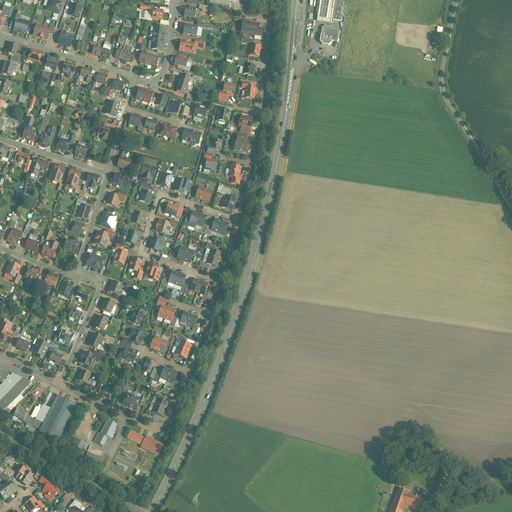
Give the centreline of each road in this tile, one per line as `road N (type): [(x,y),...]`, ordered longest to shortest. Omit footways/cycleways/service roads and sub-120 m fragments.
road 1 (primary): [(152,511),(217,370),(257,247),(287,104),(298,0)]
road 2 (residential): [(239,221),(160,195),(139,253),(221,282)]
road 3 (unclassified): [(511,211),(442,92),(455,0)]
road 4 (residential): [(0,434),(136,511)]
road 5 (residential): [(3,36),(135,78)]
road 6 (residential): [(59,384),(100,287),(74,277)]
road 7 (residential): [(243,0),(244,14),(269,28),(260,113)]
